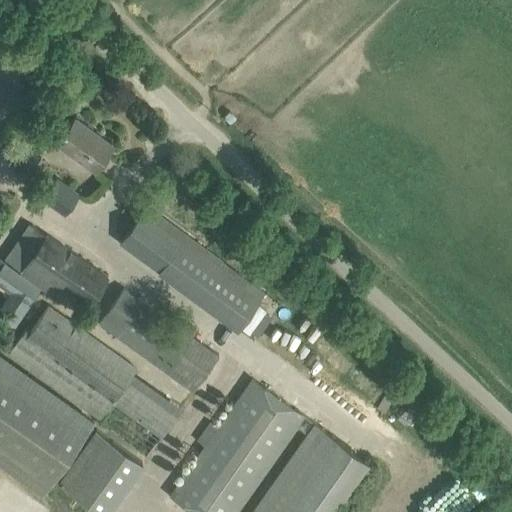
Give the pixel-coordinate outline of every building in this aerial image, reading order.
[(94,168),(113,142),(76,115),(57,141),(94,168)] [(52,175),(40,196),(66,211),(79,191),(52,175)] [(259,298),(142,212),(121,241),(237,327),(259,298)] [(108,276),(47,234),(21,270),(55,293),(62,283),(90,302),(108,276)] [(5,260),(0,267),(0,284),(10,291),(0,305),(0,314),(15,325),(41,287),(5,260)] [(124,286),(99,322),(193,390),(219,353),(192,335),(198,326),(181,313),(175,322),(124,286)] [(25,326),(8,353),(101,419),(98,422),(146,456),(182,407),(134,370),(137,366),(49,303),(30,330),(25,326)] [(93,421),(0,355),(0,461),(43,492),(93,421)] [(427,511),(432,505),(252,378),(219,425),(211,419),(197,439),(204,445),(170,494),(194,511),(235,511),(297,426),(306,432),(249,511),(427,511)] [(108,511),(143,463),(96,427),(58,480),(101,511),(108,511)] [(439,472),(473,504),(496,480),(461,448),(439,472)]
